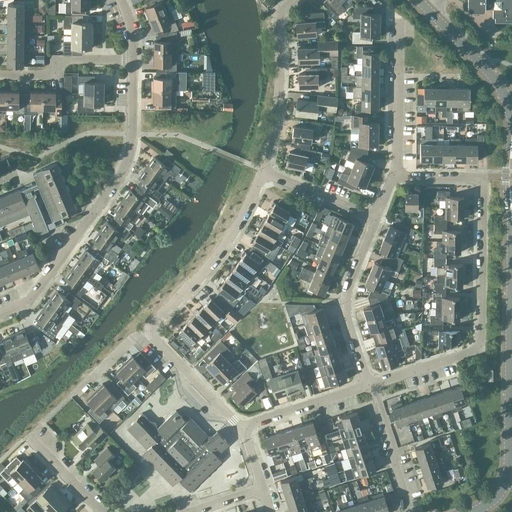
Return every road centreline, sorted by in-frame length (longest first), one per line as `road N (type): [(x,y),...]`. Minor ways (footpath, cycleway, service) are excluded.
road 1 (residential): [(369,385),(480,349),(482,178),(395,176)]
road 2 (tertiary): [(470,511),(492,499),(507,471),(510,221)]
road 3 (residential): [(150,331),(223,247),(263,171)]
road 4 (residential): [(263,171),(278,93),(275,17),(293,0)]
road 5 (unclassified): [(369,385),(345,302),(375,218)]
road 6 (residential): [(92,214),(131,151),(132,60)]
road 7 (tertiary): [(511,119),(496,81),(417,0)]
road 8 (residential): [(0,312),(28,301),(92,214)]
road 9 (residential): [(0,75),(47,75),(65,60),(132,60)]
road 10 (unclassified): [(242,428),(369,385)]
road 11 (residential): [(242,428),(150,331)]
road 12 (residential): [(408,508),(369,385)]
road 13 (unclassified): [(375,218),(263,171)]
